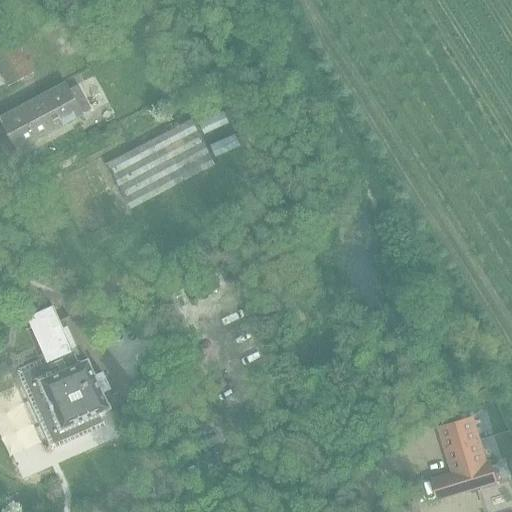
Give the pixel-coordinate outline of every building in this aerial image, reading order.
[(0,71),(6,83),(28,72),(6,30),(0,33),(0,71)] [(81,113),(89,109),(76,84),(68,89),(64,82),(0,115),(0,120),(15,149),(81,114),(81,113)] [(109,163),(131,208),(215,163),(192,119),(109,163)] [(51,306),(31,315),(49,355),(16,370),(51,448),(104,425),(98,410),(105,407),(109,406),(107,402),(107,403),(101,389),(108,386),(101,372),(94,375),(88,362),(89,361),(68,316),(58,320),(51,306)] [(453,420),(426,434),(449,478),(429,488),(437,505),(488,478),(479,462),(476,463),(453,420)]
